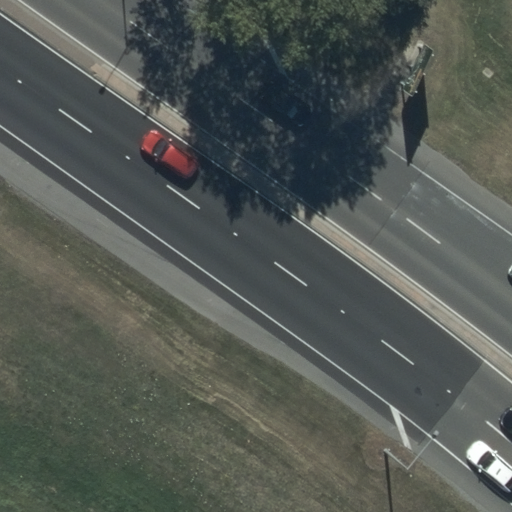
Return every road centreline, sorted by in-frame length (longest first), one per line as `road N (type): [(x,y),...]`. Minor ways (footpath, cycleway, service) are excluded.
road 1 (trunk): [(511,447),(397,351),(0,68)]
road 2 (trunk): [(94,0),(511,300)]
